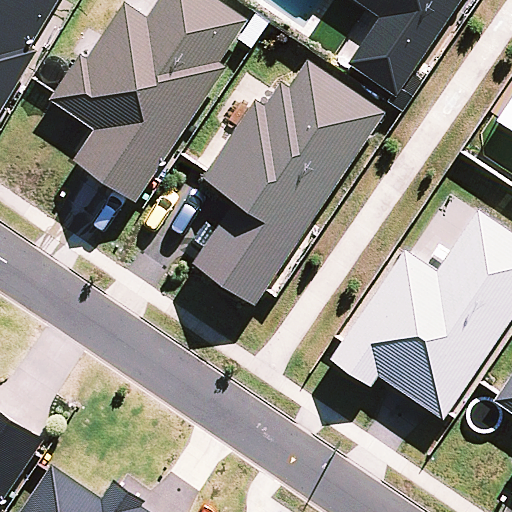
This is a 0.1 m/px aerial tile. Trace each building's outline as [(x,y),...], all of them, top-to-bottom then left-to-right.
[(33,47),(60,0),(0,0),(0,119),(40,52),(33,47)] [(75,164),(137,205),(228,69),(220,64),(249,22),(216,0),(161,0),(148,19),(126,4),(89,59),(83,55),(52,101),(97,132),(75,164)] [(349,67),(396,99),(464,0),(355,0),(382,19),(349,67)] [(267,292),(386,114),(309,63),(291,89),(282,83),(265,108),(256,103),(202,184),(234,205),(194,265),(256,307),(267,292)] [(444,421),(511,321),(511,232),(479,210),(437,272),(406,251),(344,343),(332,360),(371,388),(380,378),(444,421)] [(511,374),(498,396),(493,403),(511,414),(511,374)] [(0,508),(46,442),(0,410),(0,508)] [(151,511),(145,508),(148,504),(115,481),(102,500),(53,466),(48,473),(21,511),(151,511)]
